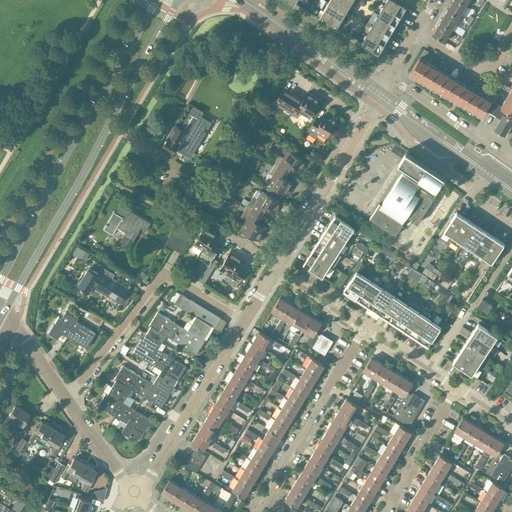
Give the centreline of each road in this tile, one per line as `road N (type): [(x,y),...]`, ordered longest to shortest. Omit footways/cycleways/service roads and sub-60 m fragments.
road 1 (tertiary): [(0,316),(177,0)]
road 2 (tertiary): [(156,0),(0,278)]
road 3 (residential): [(65,400),(163,272),(244,324)]
road 4 (residential): [(256,511),(361,329)]
road 5 (residential): [(134,497),(244,324)]
road 6 (residential): [(276,267),(372,108)]
road 7 (tertiary): [(377,97),(246,0)]
road 8 (residential): [(511,164),(387,77)]
road 9 (residential): [(383,511),(453,386)]
road 10 (tertiary): [(484,173),(377,97)]
road 11 (residential): [(414,32),(476,69),(489,65),(511,28)]
